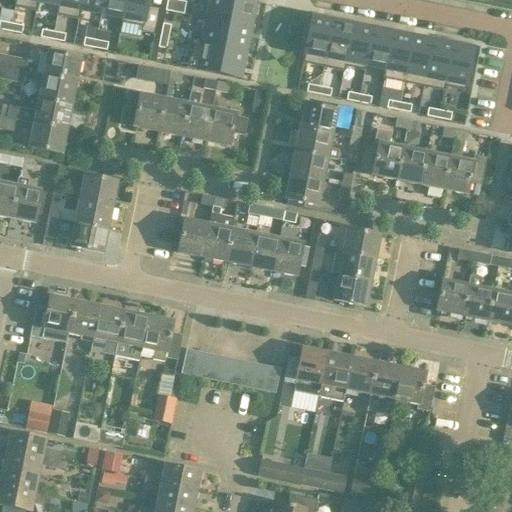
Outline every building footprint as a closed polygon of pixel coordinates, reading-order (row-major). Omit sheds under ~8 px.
[(15,0),(14,8),(37,13),(39,3),(37,3),(37,0),(15,0)] [(58,7),(56,16),(79,21),(81,12),(80,11),(81,0),(59,0),(59,7),(58,7)] [(81,0),(80,11),(81,12),(101,15),(104,0),(81,0)] [(104,0),(101,15),(121,20),(122,20),(126,0),(104,0)] [(121,20),(120,24),(142,28),(141,33),(154,36),(159,10),(148,8),(149,0),(126,0),(122,20),(121,20)] [(173,13),(176,1),(168,0),(167,0),(165,12),(173,13)] [(205,0),(202,20),(202,21),(207,21),(207,20),(250,29),(255,3),(238,0),(205,0)] [(311,19),(302,65),(323,69),(333,23),(311,19)] [(202,44),(202,45),(245,54),(250,29),(207,20),(207,21),(202,44)] [(0,31),(9,33),(11,25),(0,23),(0,31)] [(333,23),(323,69),(344,73),(345,68),(344,68),(353,27),(333,23)] [(21,35),(23,27),(11,25),(9,33),(21,35)] [(168,38),(170,27),(162,25),(160,37),(168,38)] [(353,27),(344,68),(345,68),(365,72),(366,67),(365,67),(373,31),(353,27)] [(52,41),(53,33),(41,31),(40,39),(52,41)] [(373,31),(365,67),(366,67),(384,71),(385,71),(393,35),(373,31)] [(64,43),(65,36),(53,33),(52,41),(64,43)] [(384,71),(382,80),(404,85),(413,39),(393,35),(385,71),(384,71)] [(166,50),(168,38),(160,37),(158,49),(166,50)] [(95,50),(96,42),(84,39),(83,47),(95,50)] [(413,39),(404,85),(424,89),(433,43),(413,39)] [(106,52),(108,44),(96,42),(95,50),(106,52)] [(193,42),(187,69),(240,79),(245,54),(202,45),(202,44),(193,42)] [(433,43),(424,89),(444,93),(445,88),(453,47),(433,43)] [(453,47),(445,88),(465,92),(473,51),(453,47)] [(48,53),(43,78),(75,84),(80,60),(48,53)] [(0,68),(25,74),(27,61),(0,55),(0,68)] [(0,80),(22,85),(25,74),(0,68),(0,80)] [(169,73),(158,71),(156,80),(167,82),(169,73)] [(182,76),(169,73),(167,82),(180,85),(182,76)] [(43,78),(38,101),(70,108),(75,84),(43,78)] [(204,90),(211,91),(214,92),(216,83),(205,81),(204,90)] [(229,86),(216,83),(214,92),(228,95),(229,86)] [(318,96),(319,88),(308,86),(306,94),(318,96)] [(330,99),(331,91),(319,88),(318,96),(330,99)] [(133,128),(157,133),(163,101),(128,93),(121,125),(133,128)] [(181,138),(203,142),(210,110),(199,108),(201,95),(190,93),(187,106),(181,138)] [(348,94),(346,102),(358,104),(359,96),(348,94)] [(359,96),(358,104),(370,106),(371,98),(359,96)] [(254,98),(252,110),(262,111),(264,99),(254,98)] [(16,121),(33,125),(65,132),(70,108),(38,101),(35,112),(9,107),(7,119),(16,121)] [(157,133),(181,138),(187,106),(163,101),(157,133)] [(388,102),(386,110),(398,112),(400,104),(388,102)] [(400,104),(398,112),(410,114),(411,106),(400,104)] [(304,105),(300,129),(332,135),(336,111),(304,105)] [(210,110),(203,142),(228,148),(231,134),(242,137),(246,121),(234,118),(234,115),(210,110)] [(438,120),(440,112),(428,110),(426,117),(438,120)] [(450,122),(451,114),(440,112),(438,120),(450,122)] [(16,121),(7,119),(5,119),(0,117),(0,130),(13,133),(16,121)] [(406,131),(408,122),(397,120),(395,129),(406,131)] [(421,125),(408,123),(408,122),(406,131),(419,134),(421,125)] [(60,156),(65,132),(33,125),(28,149),(60,156)] [(353,128),(351,139),(360,141),(362,130),(353,128)] [(300,129),(295,153),(327,159),(337,161),(339,152),(329,150),(332,135),(300,129)] [(453,141),(455,132),(444,130),(442,139),(453,141)] [(372,177),(395,182),(402,150),(389,147),(392,134),(377,131),(374,145),(378,146),(372,177)] [(455,132),(453,141),(466,144),(468,135),(455,132)] [(357,154),(360,141),(351,139),(348,152),(357,154)] [(426,155),(402,150),(395,182),(419,187),(426,155)] [(295,153),(290,177),(322,183),(327,159),(295,153)] [(11,157),(0,154),(0,164),(9,166),(11,157)] [(419,187),(443,192),(449,160),(426,155),(419,187)] [(473,165),(449,160),(443,192),(467,197),(469,185),(481,187),(487,160),(474,157),(473,165)] [(22,160),(21,169),(33,171),(35,162),(22,160)] [(343,175),(341,187),(350,189),(352,177),(343,175)] [(84,177),(79,201),(111,208),(116,183),(84,177)] [(318,206),(322,183),(290,177),(286,200),(318,206)] [(19,179),(17,188),(10,220),(34,225),(41,193),(26,190),(28,181),(19,179)] [(17,188),(0,184),(0,218),(10,220),(17,188)] [(65,186),(55,184),(53,196),(62,198),(65,186)] [(348,201),(350,189),(341,187),(339,199),(348,201)] [(212,209),(214,200),(202,197),(200,206),(212,209)] [(214,200),(212,209),(220,210),(224,211),(226,202),(214,200)] [(79,201),(75,224),(106,231),(111,208),(79,201)] [(60,209),(50,207),(48,219),(57,221),(60,209)] [(261,209),(249,207),(247,215),(259,218),(261,209)] [(211,215),(208,227),(203,253),(202,259),(225,264),(232,232),(234,220),(219,216),(220,210),(212,209),(211,215)] [(261,209),(259,218),(271,220),(273,212),(261,209)] [(297,217),(284,214),(282,222),(295,225),(297,217)] [(57,241),(61,222),(57,221),(48,219),(44,239),(57,241)] [(202,259),(203,253),(208,227),(184,223),(178,254),(202,259)] [(101,255),(106,231),(75,224),(70,249),(101,255)] [(348,230),(342,255),(375,261),(380,236),(348,230)] [(249,269),(255,237),(232,232),(225,264),(249,269)] [(278,241),(255,237),(249,269),(272,273),(279,242),(278,241)] [(318,237),(315,249),(324,251),(327,239),(318,237)] [(279,242),(272,273),(296,278),(298,266),(302,247),(302,246),(279,242)] [(304,267),(308,249),(302,247),(298,266),(304,267)] [(311,273),(310,273),(319,275),(320,274),(322,262),(324,251),(315,249),(313,259),(313,261),(311,273)] [(474,255),(460,251),(458,261),(472,264),(474,255)] [(342,255),(338,279),(370,285),(375,261),(342,255)] [(492,259),(475,255),(474,255),(472,264),(490,268),(492,259)] [(310,273),(308,285),(317,286),(319,275),(310,273)] [(462,318),(486,323),(492,293),(480,290),(482,279),(470,277),(468,288),(462,318)] [(365,309),(370,285),(338,279),(333,303),(365,309)] [(462,318),(468,288),(444,283),(437,313),(462,318)] [(486,323),(487,323),(511,328),(511,324),(511,296),(492,293),(486,323)] [(31,332),(43,334),(42,339),(66,345),(68,335),(75,303),(49,298),(47,309),(36,307),(31,332)] [(68,335),(93,340),(100,308),(75,303),(68,335)] [(100,308),(93,340),(117,345),(124,313),(100,308)] [(117,345),(115,357),(139,362),(141,350),(142,351),(149,318),(124,313),(117,345)] [(173,324),(149,318),(142,351),(155,353),(153,361),(164,363),(165,359),(177,362),(182,337),(171,334),(173,324)] [(285,383),(296,386),(294,393),(319,398),(328,355),(304,350),(301,361),(290,359),(285,383)] [(193,378),(198,354),(186,351),(181,375),(193,378)] [(193,378),(205,380),(210,356),(198,354),(193,378)] [(352,360),(328,355),(319,398),(343,403),(346,392),(352,360)] [(217,383),(222,359),(210,356),(205,380),(217,383)] [(217,383),(229,385),(234,361),(222,359),(217,383)] [(369,397),(375,365),(352,360),(346,392),(369,397)] [(229,385),(241,388),(246,363),(234,361),(229,385)] [(252,390),(257,366),(246,363),(241,388),(252,390)] [(394,402),(401,370),(375,365),(369,397),(394,402)] [(252,390),(264,393),(269,368),(257,366),(252,390)] [(275,395),(280,371),(269,368),(264,393),(275,395)] [(426,375),(401,370),(394,402),(418,407),(418,411),(430,414),(435,389),(424,386),(426,375)] [(170,424),(174,401),(159,398),(154,421),(170,424)] [(49,433),(62,436),(66,415),(53,412),(49,433)] [(25,430),(45,434),(49,418),(29,414),(25,430)] [(97,443),(99,430),(97,430),(97,428),(76,423),(73,438),(97,443)] [(99,430),(97,443),(122,448),(125,436),(99,430)] [(7,450),(58,461),(59,453),(44,450),(46,441),(10,434),(7,450)] [(56,468),(58,461),(7,450),(3,469),(39,476),(41,465),(56,468)] [(306,454),(305,467),(332,469),(333,456),(306,454)] [(104,456),(101,471),(115,474),(118,459),(104,456)] [(95,469),(96,462),(89,461),(87,468),(95,469)] [(301,485),(304,470),(261,461),(258,476),(301,485)] [(147,473),(146,481),(197,491),(201,473),(164,465),(162,475),(147,473)] [(3,469),(0,483),(0,487),(50,498),(52,491),(36,488),(39,476),(3,469)] [(328,475),(304,470),(301,485),(325,490),(328,475)] [(114,476),(104,474),(102,484),(112,486),(114,476)] [(346,479),(328,475),(325,490),(343,493),(346,479)] [(353,476),(350,495),(373,500),(377,481),(353,476)] [(417,508),(422,481),(410,479),(404,506),(417,508)] [(194,509),(197,491),(146,481),(144,489),(159,492),(157,501),(194,509)] [(439,485),(427,482),(425,494),(437,496),(439,485)] [(49,506),(50,498),(0,487),(0,505),(31,511),(33,503),(49,506)] [(490,487),(486,503),(496,505),(499,489),(490,487)] [(96,503),(106,505),(108,495),(99,493),(96,503)] [(87,505),(89,496),(80,494),(78,504),(87,505)] [(267,511),(315,511),(318,500),(295,496),(293,508),(269,503),(267,511)] [(140,508),(139,511),(193,511),(194,509),(157,501),(155,511),(140,508)] [(342,511),(365,511),(367,505),(345,501),(342,511)] [(72,502),(71,511),(81,511),(83,511),(86,511),(87,505),(78,504),(72,502)]
